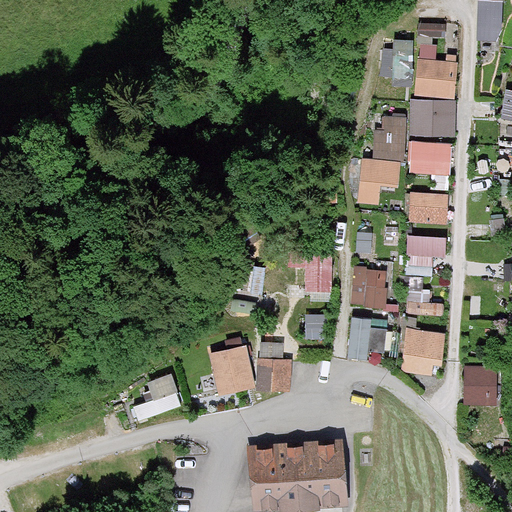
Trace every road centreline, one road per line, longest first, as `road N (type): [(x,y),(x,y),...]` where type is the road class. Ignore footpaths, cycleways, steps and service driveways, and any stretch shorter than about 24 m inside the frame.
road 1 (residential): [(469,0),(451,373),(432,423)]
road 2 (residential): [(226,426),(138,438),(0,481)]
road 3 (residential): [(226,426),(326,404),(338,364)]
road 4 (residential): [(338,364),(344,229)]
